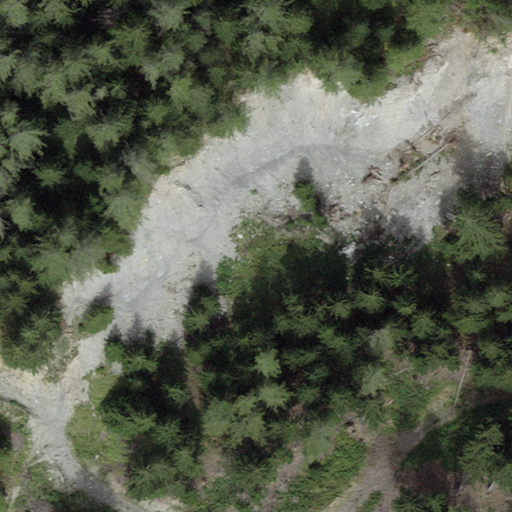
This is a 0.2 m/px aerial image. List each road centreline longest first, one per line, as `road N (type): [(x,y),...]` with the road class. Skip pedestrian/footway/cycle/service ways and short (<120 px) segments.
road 1 (track): [(301,511),(354,482),(464,377),(511,367)]
road 2 (track): [(0,393),(163,500),(202,511)]
